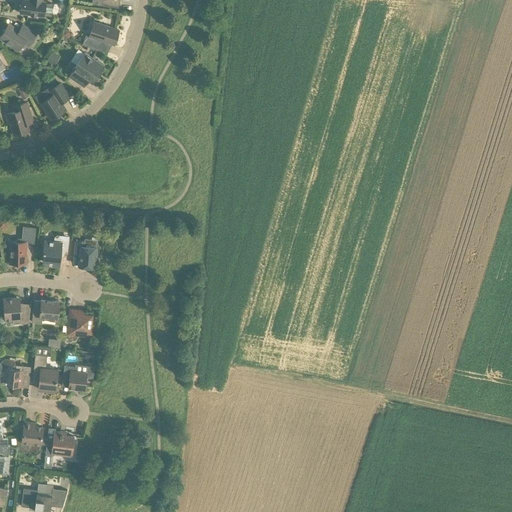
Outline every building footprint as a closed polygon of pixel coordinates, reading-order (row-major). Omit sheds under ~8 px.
[(46,2),(43,1),(42,0),(21,0),(20,14),(44,17),(44,15),(52,16),(53,5),(45,3),(46,2)] [(101,0),(102,6),(119,8),(119,0),(101,0)] [(100,41),(111,44),(114,45),(119,30),(94,22),(89,36),(85,35),(83,42),(97,49),(100,41)] [(9,25),(0,37),(18,50),(23,43),(28,46),(36,34),(23,25),(18,31),(9,25)] [(55,66),(60,57),(54,53),(49,63),(55,66)] [(84,53),(72,70),(73,71),(69,77),(83,86),(87,80),(90,83),(91,81),(94,80),(94,78),(98,72),(100,71),(104,66),(103,63),(98,60),(95,60),(84,53)] [(37,68),(41,63),(37,59),(33,64),(37,68)] [(35,96),(40,103),(50,119),(65,109),(60,102),(69,96),(60,83),(51,90),(49,87),(35,96)] [(18,88),(21,94),(27,90),(24,85),(18,88)] [(10,122),(14,134),(28,129),(26,123),(32,121),(26,101),(12,105),(14,112),(6,115),(8,123),(10,122)] [(15,242),(9,242),(8,255),(11,255),(11,263),(9,263),(26,263),(26,246),(33,246),(35,228),(22,226),(21,239),(17,239),(15,241),(15,242)] [(42,252),(43,252),(42,262),(52,263),(51,266),(59,266),(61,252),(67,253),(68,239),(60,238),(60,242),(43,240),(42,252)] [(94,264),(99,260),(95,255),(96,248),(83,247),(84,242),(74,241),(73,254),(80,255),(78,266),(86,267),(88,269),(90,267),(94,268),(94,264)] [(2,299),(4,320),(12,319),(12,324),(28,323),(30,304),(20,303),(19,297),(2,299)] [(42,318),(56,320),(58,301),(41,299),(40,304),(33,303),(31,322),(41,323),(42,318)] [(92,325),(90,325),(91,316),(77,315),(78,311),(70,310),(67,334),(81,335),(81,332),(89,333),(90,331),(91,331),(92,325)] [(55,391),(57,370),(45,368),(47,356),(35,354),(32,382),(38,383),(38,389),(55,391)] [(15,369),(4,368),(3,379),(7,379),(6,385),(21,387),(22,381),(29,381),(30,366),(15,365),(15,369)] [(75,366),(64,365),(62,382),(68,382),(68,388),(78,389),(78,391),(85,392),(86,386),(84,386),(86,373),(74,371),(75,366)] [(40,445),(42,427),(32,426),(33,423),(24,422),(21,442),(18,441),(19,452),(26,453),(30,450),(31,448),(39,449),(40,444),(40,445)] [(47,438),(45,454),(54,456),(54,451),(71,453),(73,437),(65,436),(65,433),(53,432),(53,439),(47,438)] [(4,456),(8,457),(9,446),(8,446),(0,446),(0,471),(2,472),(4,456)] [(53,463),(44,462),(43,470),(52,471),(53,463)] [(67,490),(66,490),(52,488),(53,484),(37,482),(36,490),(23,488),(21,506),(36,508),(35,511),(34,511),(38,511),(49,511),(50,505),(62,507),(67,490)]
